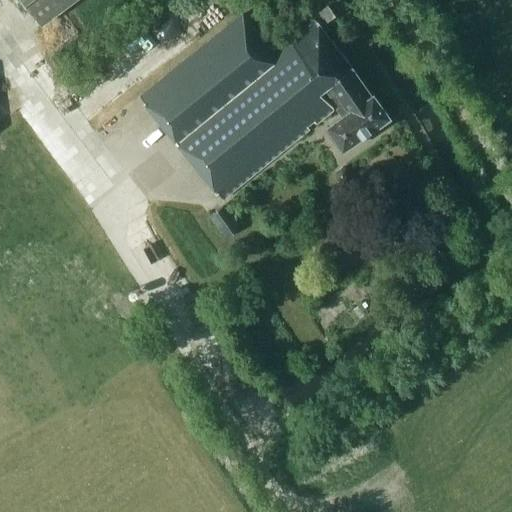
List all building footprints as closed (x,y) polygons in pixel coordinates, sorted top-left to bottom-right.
[(22,0),(42,25),(74,0),(22,0)] [(319,11),(327,22),(335,16),(327,6),(319,11)] [(274,52),(244,14),(141,95),(223,199),(340,104),(346,113),(327,127),(344,151),(391,117),(374,94),(372,95),(353,67),(316,19),(274,52)] [(344,167),(335,174),(342,183),(351,176),(344,167)] [(243,225),(227,204),(210,216),(226,238),(243,225)] [(261,390),(234,406),(259,447),(282,432),(275,422),(285,416),(273,397),(268,400),(261,390)]
